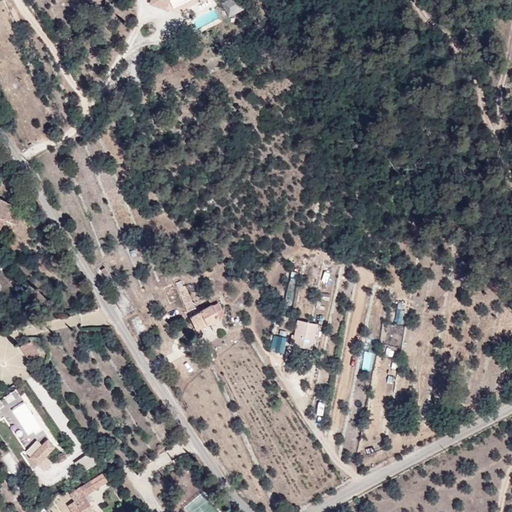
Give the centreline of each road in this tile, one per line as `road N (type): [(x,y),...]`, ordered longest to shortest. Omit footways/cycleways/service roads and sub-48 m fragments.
road 1 (unclassified): [(0,114),(190,428),(252,511)]
road 2 (unclassified): [(318,511),(511,406)]
road 3 (track): [(408,0),(463,52),(511,186)]
road 4 (track): [(24,155),(73,129),(144,25),(141,0)]
road 5 (track): [(86,110),(59,50),(21,0)]
